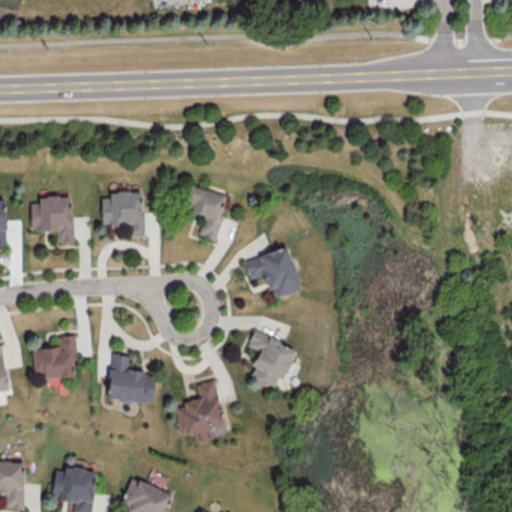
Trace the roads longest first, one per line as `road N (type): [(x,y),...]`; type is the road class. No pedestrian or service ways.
road 1 (tertiary): [(463,71),(0,87)]
road 2 (residential): [(147,284),(168,331),(200,336),(210,314),(202,285),(187,278),(99,287)]
